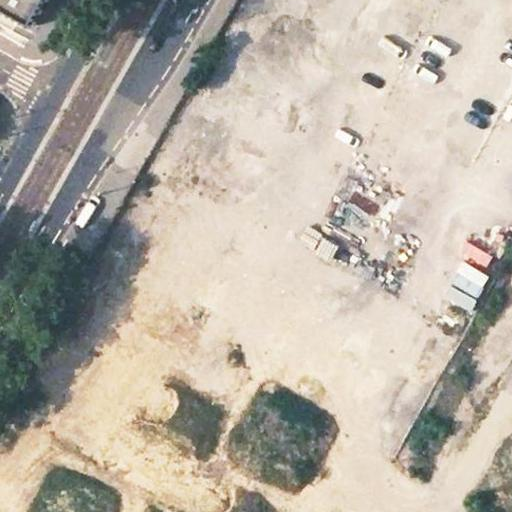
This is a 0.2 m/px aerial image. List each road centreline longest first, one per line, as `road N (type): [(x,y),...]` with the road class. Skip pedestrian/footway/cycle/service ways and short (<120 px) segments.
road 1 (unknown): [(51,102),(511,360)]
road 2 (tertiary): [(0,316),(188,0)]
road 3 (unknown): [(511,398),(447,511)]
